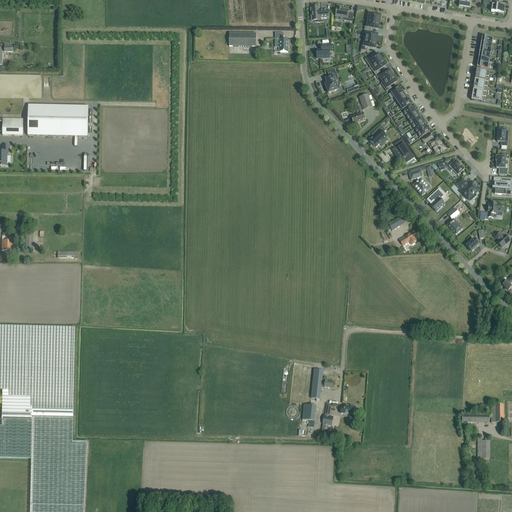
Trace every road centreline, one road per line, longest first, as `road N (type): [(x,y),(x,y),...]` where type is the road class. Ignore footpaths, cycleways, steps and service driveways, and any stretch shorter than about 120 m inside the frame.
road 1 (unclassified): [(511,315),(317,103),(305,79),(299,1)]
road 2 (track): [(337,423),(350,331),(493,338),(511,327)]
road 3 (residential): [(393,8),(386,46),(437,124)]
